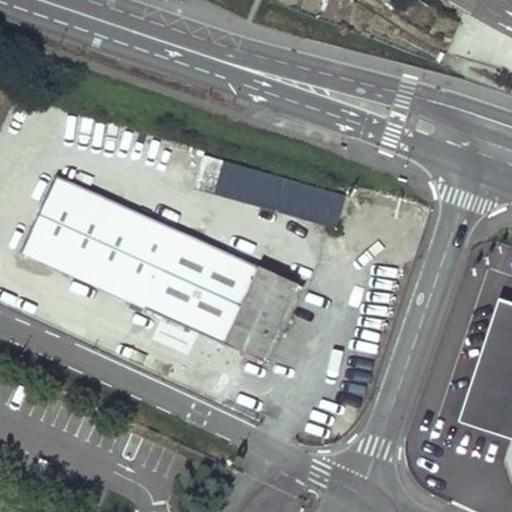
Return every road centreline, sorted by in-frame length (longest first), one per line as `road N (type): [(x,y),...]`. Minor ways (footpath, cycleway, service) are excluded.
road 1 (primary): [(0,3),(476,163)]
road 2 (primary): [(487,126),(86,0)]
road 3 (residential): [(360,496),(0,324)]
road 4 (residential): [(360,496),(476,163)]
